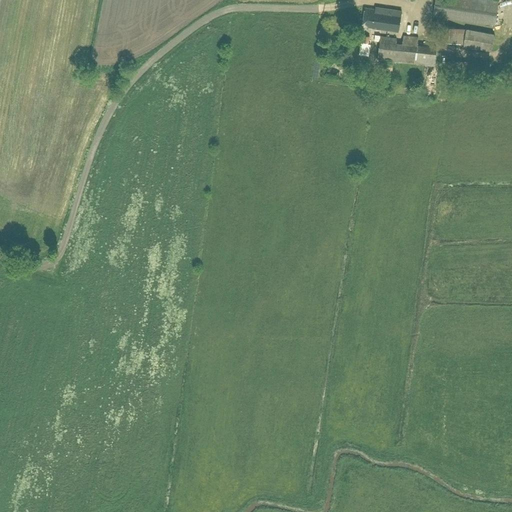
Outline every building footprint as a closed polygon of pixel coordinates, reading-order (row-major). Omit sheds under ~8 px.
[(495,25),(498,0),(496,0),(434,0),(433,15),(495,25)] [(398,31),(401,10),(375,6),(375,9),(365,7),(363,25),(373,26),(373,27),(398,31)] [(405,32),(415,33),(417,23),(406,22),(405,32)] [(491,51),(494,33),(438,25),(436,40),(463,43),(463,46),(491,51)] [(434,65),(437,46),(418,44),(418,36),(403,34),(402,43),(396,42),(397,38),(380,35),(377,59),(434,65)]
